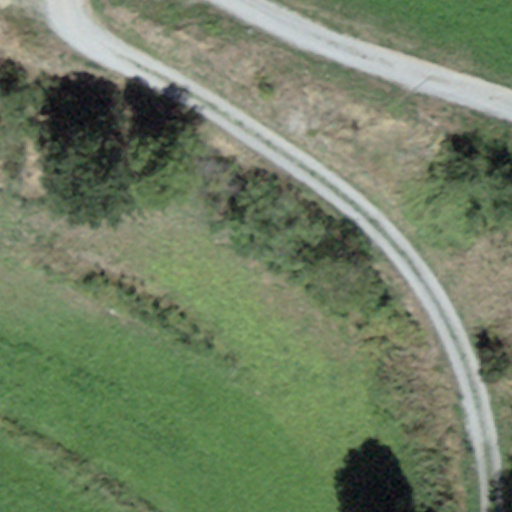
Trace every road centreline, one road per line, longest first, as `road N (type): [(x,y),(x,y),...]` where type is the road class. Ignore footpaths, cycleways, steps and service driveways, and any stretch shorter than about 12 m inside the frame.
road 1 (track): [(64,0),(110,48),(209,107),(339,204),(376,242),(428,310),(456,368),(490,487),(489,511)]
road 2 (track): [(503,105),(231,0)]
